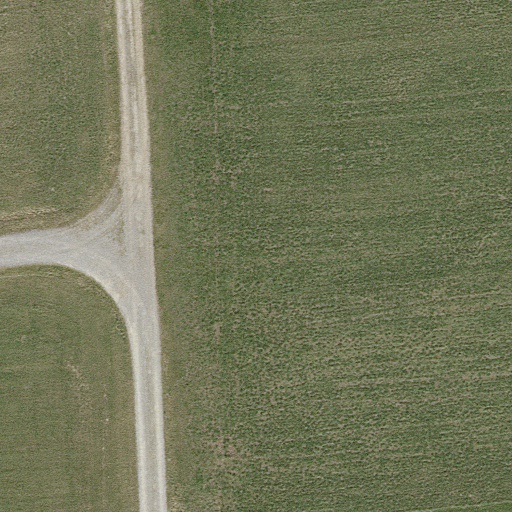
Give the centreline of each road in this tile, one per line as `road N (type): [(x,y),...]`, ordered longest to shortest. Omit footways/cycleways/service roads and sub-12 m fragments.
road 1 (track): [(154,511),(127,0)]
road 2 (track): [(0,260),(143,234)]
